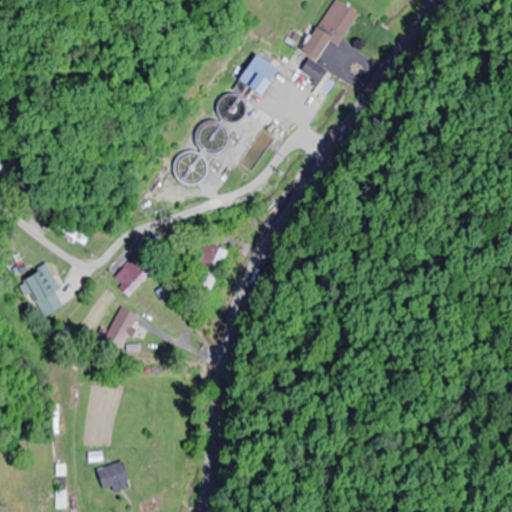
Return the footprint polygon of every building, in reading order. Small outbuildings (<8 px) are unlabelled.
[(336,0),(307,51),(324,61),(337,38),(346,43),(363,14),(338,0),(336,0)] [(249,82),(275,97),(290,70),(263,56),(249,82)] [(304,71),(325,83),(332,71),(311,59),(304,71)] [(189,286),(216,292),(227,250),(200,243),(189,286)] [(133,295),(161,267),(143,250),(116,277),(133,295)] [(23,283),(29,298),(37,295),(46,317),(65,309),(50,272),(23,283)] [(143,317),(126,307),(110,335),(127,345),(143,317)] [(126,488),(120,463),(94,468),(99,490),(110,488),(111,491),(126,488)]
